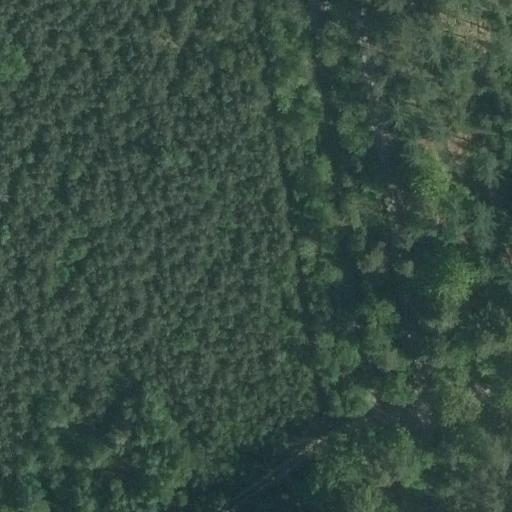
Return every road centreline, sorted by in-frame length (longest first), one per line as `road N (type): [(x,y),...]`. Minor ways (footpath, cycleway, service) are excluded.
road 1 (track): [(418,409),(356,3)]
road 2 (track): [(224,511),(348,430),(418,409)]
